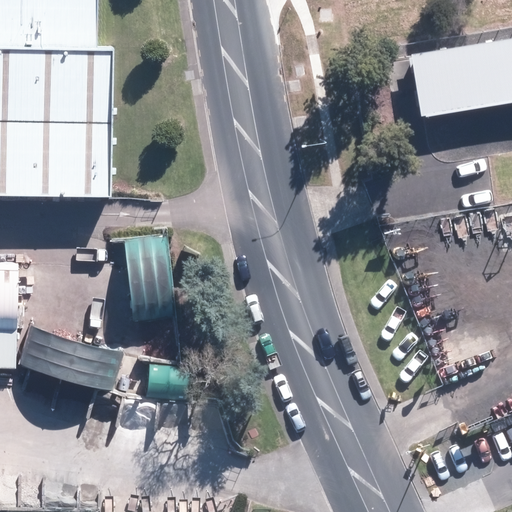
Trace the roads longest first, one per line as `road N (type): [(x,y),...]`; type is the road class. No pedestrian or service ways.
road 1 (secondary): [(225,0),(283,280),(377,511)]
road 2 (unknown): [(0,425),(360,475)]
road 3 (unknown): [(263,208),(0,219)]
